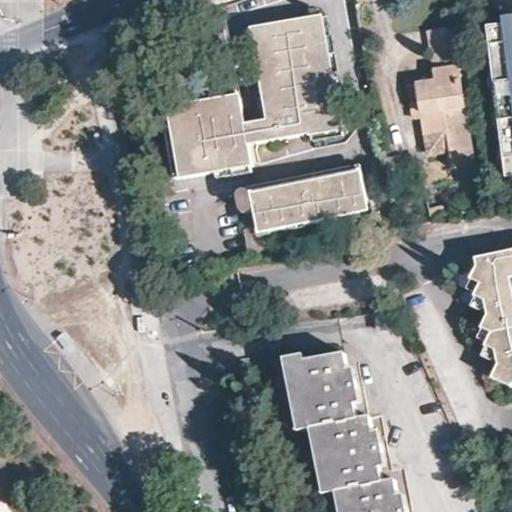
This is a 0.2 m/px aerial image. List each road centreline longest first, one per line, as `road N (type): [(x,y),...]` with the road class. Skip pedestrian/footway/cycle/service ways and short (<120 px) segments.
road 1 (residential): [(208,511),(178,331),(203,298),(243,289)]
road 2 (primary): [(132,511),(0,318)]
road 3 (secondary): [(146,0),(0,55)]
